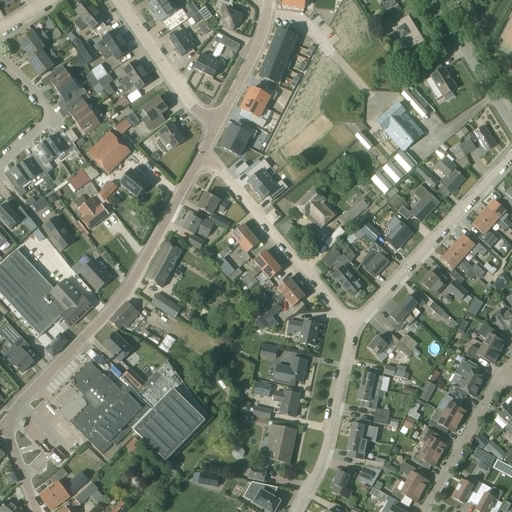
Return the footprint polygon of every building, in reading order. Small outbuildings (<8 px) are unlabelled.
[(71,16),(75,14),(66,0),(54,7),(58,14),(66,9),(71,16)] [(156,0),(148,6),(151,10),(150,11),(153,16),(170,5),(166,0),(156,0)] [(219,26),(233,32),(234,29),(240,23),(240,24),(243,17),(232,12),(232,8),(231,5),(233,1),(231,0),(218,0),(215,8),(218,9),(222,19),(219,26)] [(283,0),(283,6),(304,9),(305,0),(283,0)] [(74,24),(77,27),(95,11),(86,2),(75,12),(80,18),(74,24)] [(174,11),(170,5),(153,16),(157,21),(158,20),(160,24),(162,23),(166,29),(168,28),(171,32),(188,20),(185,16),(186,16),(182,11),(176,10),(174,11)] [(199,12),(206,22),(212,18),(205,8),(199,12)] [(77,27),(81,32),(87,26),(92,31),(104,21),(95,11),(77,27)] [(396,33),(408,52),(424,42),(408,16),(407,16),(409,18),(405,20),(404,18),(394,24),(390,18),(380,24),(388,38),(396,33)] [(43,20),(51,32),(55,29),(48,17),(43,20)] [(279,30),(276,39),(293,46),(297,37),(279,30)] [(169,40),(175,49),(191,38),(188,35),(186,36),(182,31),(169,40)] [(19,42),(25,50),(45,35),(42,32),(36,36),(32,32),(19,42)] [(102,56),(121,42),(114,32),(102,40),(106,46),(99,51),(102,56)] [(213,43),(218,46),(223,37),(218,34),(213,43)] [(25,50),(31,58),(41,51),(45,48),(42,45),(49,40),(45,35),(25,50)] [(218,46),(223,48),(228,39),(223,37),(218,46)] [(175,49),(181,58),(194,48),(191,43),(193,41),(191,38),(175,49)] [(276,39),(272,46),(290,53),(293,46),(276,39)] [(113,55),(117,61),(129,52),(121,42),(102,56),(105,60),(113,55)] [(97,60),(91,51),(86,44),(76,51),(87,66),(93,63),(97,60)] [(272,46),(269,54),(287,61),(290,53),(272,46)] [(27,61),(33,69),(54,54),(51,51),(45,55),(41,51),(31,58),(27,61)] [(33,69),(39,78),(54,67),(51,64),(57,59),(54,54),(33,69)] [(269,54),(266,62),(284,69),(287,61),(269,54)] [(194,70),(203,74),(212,58),(209,56),(207,59),(201,56),(194,70)] [(203,74),(213,79),(220,65),(214,62),(216,59),(212,58),(203,74)] [(120,82),(124,86),(143,72),(136,62),(124,71),(128,77),(120,82)] [(266,62),(263,70),(281,77),(284,69),(266,62)] [(91,72),(98,82),(108,75),(101,65),(91,72)] [(50,83),(57,92),(73,81),(62,67),(45,79),(49,84),(50,83)] [(446,101),(448,102),(453,98),(454,96),(452,93),(457,89),(444,69),(434,75),(429,68),(419,74),(424,81),(430,77),(443,98),(446,101)] [(263,70),(260,78),(278,85),(281,77),(263,70)] [(151,83),(143,72),(124,86),(127,91),(134,86),(138,91),(151,83)] [(111,83),(113,81),(111,78),(108,75),(98,82),(103,90),(109,97),(111,95),(114,93),(111,89),(108,85),(111,83)] [(74,102),(86,93),(84,90),(80,89),(79,90),(73,81),(57,92),(64,101),(62,102),(66,108),(74,102)] [(252,89),(247,99),(265,109),(270,99),(274,101),(277,95),(266,89),(263,94),(252,89)] [(427,105),(415,91),(405,100),(418,114),(427,105)] [(69,113),(76,122),(91,111),(84,102),(80,97),(86,93),(74,102),(66,108),(67,107),(71,112),(69,113)] [(114,101),(118,110),(129,105),(125,96),(114,101)] [(142,121),(149,131),(165,120),(161,115),(167,111),(158,98),(142,110),(147,117),(142,121)] [(247,99),(241,110),(252,115),(249,121),(260,127),(264,121),(259,119),(265,109),(247,99)] [(384,131),(403,152),(422,135),(403,114),(404,113),(397,105),(376,124),(383,132),(384,131)] [(101,125),(98,120),(103,116),(96,107),(91,111),(76,122),(82,131),(86,136),(101,125)] [(131,127),(125,120),(117,127),(116,129),(122,135),(131,127)] [(169,144),(173,149),(184,141),(176,131),(178,129),(174,123),(158,135),(166,146),(169,144)] [(231,126),(225,137),(226,138),(227,137),(245,147),(250,137),(254,139),(257,133),(246,127),(243,132),(231,126)] [(455,135),(460,140),(469,132),(464,127),(455,135)] [(479,141),(485,152),(495,146),(484,128),(470,136),(474,143),(479,141)] [(67,138),(72,144),(78,140),(71,130),(65,134),(67,138)] [(356,135),(366,150),(372,147),(362,131),(356,135)] [(87,154),(109,176),(131,153),(109,132),(87,154)] [(55,136),(46,142),(57,158),(58,157),(62,163),(76,153),(73,149),(75,148),(72,144),(67,138),(60,143),(55,136)] [(226,138),(221,148),(239,157),(245,147),(227,137),(226,138)] [(451,151),(458,161),(476,149),(469,139),(451,151)] [(49,163),(57,158),(46,142),(37,148),(43,156),(37,160),(39,163),(40,163),(47,173),(53,169),(49,163)] [(374,184),(384,196),(417,166),(407,154),(374,184)] [(440,184),(451,194),(464,180),(454,170),(456,168),(445,158),(436,168),(446,177),(440,184)] [(29,160),(20,166),(34,186),(43,180),(46,184),(52,180),(47,173),(40,163),(39,163),(34,167),(29,160)] [(264,160),(247,174),(252,180),(247,184),(255,192),(270,180),(265,173),(271,168),(264,160)] [(245,163),(235,172),(239,177),(249,169),(245,163)] [(10,183),(21,198),(26,194),(22,188),(31,182),(34,186),(20,166),(11,172),(16,179),(10,183)] [(414,171),(433,189),(438,183),(420,166),(414,171)] [(67,181),(76,192),(91,181),(82,170),(67,181)] [(126,191),(137,199),(148,184),(131,171),(124,179),(131,185),(126,191)] [(69,183),(63,175),(55,181),(60,189),(69,183)] [(270,180),(255,192),(262,201),(266,197),(271,203),(288,189),(281,181),(275,186),(270,180)] [(111,183),(99,194),(101,197),(104,201),(117,188),(111,183)] [(410,214),(421,223),(439,204),(420,186),(413,194),(421,202),(410,214)] [(305,216),(320,231),(337,215),(324,202),(325,201),(315,191),(297,208),(306,216),(305,216)] [(198,209),(211,216),(215,209),(223,214),(227,206),(206,194),(198,209)] [(388,204),(398,212),(406,203),(396,194),(388,204)] [(32,204),(29,200),(36,212),(49,205),(44,197),(32,204)] [(80,198),(74,203),(78,208),(84,203),(80,198)] [(81,221),(89,231),(109,215),(101,205),(100,206),(93,198),(78,211),(84,218),(81,221)] [(339,219),(346,227),(368,207),(361,199),(339,219)] [(508,229),(508,228),(511,225),(502,216),(506,212),(494,201),(487,210),(508,229)] [(0,218),(11,231),(21,221),(23,223),(28,219),(20,208),(17,212),(15,213),(6,204),(1,208),(0,208),(0,218)] [(480,217),(491,228),(496,223),(505,231),(508,229),(487,210),(480,217)] [(195,232),(207,239),(215,225),(202,218),(200,222),(190,217),(183,229),(194,235),(195,232)] [(491,228),(480,217),(473,225),(482,234),(478,238),(490,249),(498,240),(488,232),(491,228)] [(43,229),(61,252),(75,242),(57,218),(43,229)] [(386,241),(396,250),(411,234),(396,220),(391,227),(395,231),(386,241)] [(368,223),(361,230),(375,242),(381,235),(368,223)] [(243,226),(231,236),(236,241),(239,245),(251,235),(243,226)] [(358,228),(352,234),(358,241),(366,235),(358,228)] [(38,231),(33,235),(40,242),(44,239),(38,231)] [(259,244),(251,235),(239,245),(240,246),(247,255),(259,244)] [(188,244),(200,251),(204,243),(192,236),(188,244)] [(463,236),(456,244),(467,254),(468,254),(473,258),(477,253),(482,258),(487,252),(472,238),(469,241),(463,236)] [(146,281),(161,289),(181,252),(166,244),(146,281)] [(364,270),(374,279),(388,263),(384,259),(387,255),(375,244),(360,265),(365,269),(364,270)] [(449,252),(479,279),(484,273),(475,265),(472,268),(463,259),(467,254),(456,244),(449,252)] [(348,247),(341,253),(344,256),(350,263),(355,257),(348,247)] [(223,259),(232,252),(228,248),(220,255),(223,259)] [(341,253),(337,249),(322,261),(329,269),(344,256),(341,253)] [(16,251),(0,265),(0,295),(39,337),(60,318),(70,329),(71,328),(92,308),(81,297),(65,280),(53,291),(16,251)] [(242,281),(246,285),(254,279),(253,278),(261,271),(262,272),(274,262),(266,252),(254,262),(258,268),(242,281)] [(465,276),(470,281),(475,275),(479,279),(449,252),(442,260),(453,270),(457,266),(466,274),(465,276)] [(81,273),(98,292),(112,280),(95,261),(86,269),(80,262),(72,269),(78,276),(81,273)] [(274,262),(262,272),(270,281),(282,271),(274,262)] [(363,285),(359,280),(356,283),(347,272),(343,268),(338,273),(331,278),(336,283),(337,281),(351,298),(354,295),(356,297),(361,292),(360,290),(361,289),(360,288),(363,285)] [(228,278),(232,283),(243,273),(239,269),(228,278)] [(420,283),(435,297),(445,286),(443,284),(447,280),(440,273),(436,278),(430,273),(420,283)] [(246,285),(250,290),(258,283),(254,279),(246,285)] [(285,299),(297,289),(289,279),(277,289),(281,295),(275,300),(279,304),(285,299)] [(496,283),(495,283),(499,289),(500,288),(504,285),(500,280),(496,283)] [(448,290),(461,302),(468,295),(454,283),(448,290)] [(285,299),(293,308),(305,298),(297,289),(285,299)] [(151,304),(175,319),(181,309),(158,294),(151,304)] [(251,304),(256,311),(257,310),(262,306),(269,300),(264,294),(251,304)] [(400,306),(414,319),(419,314),(414,309),(417,305),(421,308),(425,303),(417,297),(413,301),(408,297),(400,306)] [(109,322),(118,330),(122,326),(125,329),(139,314),(126,303),(109,322)] [(429,308),(439,317),(443,312),(433,303),(429,308)] [(263,318),(267,322),(281,310),(277,305),(263,318)] [(262,306),(257,310),(263,318),(268,313),(262,306)] [(391,326),(398,333),(406,324),(408,326),(414,319),(400,306),(390,317),(395,322),(391,326)] [(470,306),(467,311),(474,315),(477,310),(470,306)] [(508,330),(511,334),(511,315),(509,312),(504,316),(500,311),(491,317),(503,334),(508,330)] [(197,322),(204,327),(207,321),(200,317),(197,322)] [(289,321),(287,333),(295,335),(295,332),(302,333),(300,344),(314,347),(318,325),(304,322),(304,324),(289,321)] [(11,362),(22,374),(34,362),(25,353),(30,347),(8,324),(0,331),(0,333),(12,346),(9,349),(16,357),(11,362)] [(483,346),(499,355),(505,344),(492,337),(495,332),(483,325),(477,335),(486,340),(483,346)] [(102,346),(120,363),(132,350),(114,333),(102,346)] [(406,334),(399,342),(411,352),(418,344),(406,334)] [(159,348),(167,354),(176,340),(167,335),(159,348)] [(60,336),(46,351),(53,357),(67,342),(60,336)] [(385,354),(394,345),(387,339),(383,343),(378,338),(368,348),(377,356),(375,357),(382,364),(388,357),(385,354)] [(399,342),(395,347),(409,358),(413,354),(411,352),(399,342)] [(480,358),(493,365),(499,355),(483,346),(480,351),(472,346),(466,357),(477,363),(480,358)] [(260,358),(275,361),(277,351),(262,348),(260,358)] [(306,361),(292,358),(290,369),(277,366),(273,383),(294,387),(295,382),(302,383),(306,361)] [(461,378),(479,389),(485,378),(474,372),(477,367),(465,360),(462,366),(467,368),(461,378)] [(89,406),(71,425),(102,455),(113,445),(115,447),(132,429),(166,462),(206,422),(203,418),(207,414),(167,362),(138,392),(123,378),(120,381),(124,385),(119,390),(104,375),(103,377),(90,364),(70,384),(89,401),(87,401),(89,406)] [(385,366),(383,374),(394,377),(403,379),(405,372),(403,370),(389,367),(385,366)] [(363,374),(360,388),(379,392),(381,383),(374,381),(375,376),(379,377),(381,371),(371,369),(370,375),(363,374)] [(123,377),(138,391),(145,384),(130,370),(123,377)] [(474,399),(479,389),(461,378),(456,388),(452,386),(448,394),(464,402),(468,395),(474,399)] [(426,380),(421,389),(431,395),(436,385),(426,380)] [(253,395),(269,398),(272,386),(256,383),(253,395)] [(363,408),(373,410),(374,404),(369,403),(370,398),(378,399),(379,392),(360,388),(358,401),(364,402),(363,408)] [(279,415),(294,418),(299,395),(284,392),(284,393),(275,392),(273,402),(282,404),(279,415)] [(443,414),(460,423),(466,413),(451,405),(454,401),(447,397),(444,402),(448,404),(443,414)] [(499,417),(507,425),(511,420),(511,403),(501,415),(497,410),(491,416),(495,420),(499,417)] [(252,417),(270,421),(272,411),(254,408),(252,417)] [(374,417),(388,420),(390,412),(375,409),(374,417)] [(440,426),(454,434),(460,423),(443,414),(437,410),(428,426),(437,431),(440,426)] [(373,423),(387,426),(388,420),(374,417),(373,423)] [(403,426),(411,431),(416,422),(408,417),(403,426)] [(375,443),(378,429),(369,427),(370,422),(361,420),(360,426),(352,425),(350,438),(362,441),(362,440),(375,443)] [(248,479),(263,482),(266,470),(265,470),(273,461),(289,465),(289,464),(286,464),(291,441),(293,442),(293,443),(294,443),(296,432),(272,426),(265,460),(257,468),(251,466),(248,479)] [(51,427),(36,437),(40,442),(54,432),(51,427)] [(423,448),(440,458),(446,447),(439,444),(442,439),(425,430),(417,444),(424,448),(423,448)] [(49,445),(60,439),(56,432),(45,438),(49,445)] [(482,450),(489,441),(480,434),(473,442),(482,450)] [(126,447),(129,450),(134,446),(136,448),(141,444),(135,438),(126,447)] [(352,459),(362,461),(365,448),(360,447),(362,441),(350,438),(347,452),(353,453),(352,459)] [(28,450),(45,475),(57,467),(41,442),(28,450)] [(382,444),(380,456),(387,457),(389,445),(382,444)] [(233,458),(244,458),(243,447),(233,448),(233,458)] [(411,460),(426,468),(428,465),(434,468),(440,458),(423,448),(418,458),(414,455),(411,460)] [(511,449),(502,459),(507,464),(511,459),(511,449)] [(493,461),(476,452),(473,457),(482,462),(481,463),(489,468),(493,461)] [(378,470),(380,471),(384,464),(365,460),(363,467),(364,467),(378,470)] [(406,484),(422,493),(428,483),(414,475),(416,470),(403,463),(399,470),(408,479),(406,484)] [(511,468),(506,465),(502,474),(511,479),(511,468)] [(376,479),(380,471),(378,470),(364,467),(362,472),(360,477),(362,477),(360,483),(366,485),(372,488),(376,479)] [(332,493),(348,500),(352,492),(345,489),(350,477),(353,479),(355,474),(347,470),(345,475),(338,473),(333,486),(335,486),(332,493)] [(39,497),(50,511),(70,498),(89,481),(82,472),(63,488),(59,482),(39,497)] [(219,478),(201,474),(199,484),(217,488),(219,478)] [(8,477),(11,485),(17,482),(13,475),(8,477)] [(470,492),(476,496),(482,485),(472,479),(468,485),(462,481),(452,498),(463,505),(470,492)] [(252,483),(247,491),(257,497),(254,504),(268,511),(277,511),(279,508),(278,507),(281,502),(268,495),(273,487),(252,483)] [(60,511),(72,511),(98,490),(92,484),(74,499),(75,500),(67,507),(60,511)] [(404,497),(416,504),(422,493),(406,484),(401,493),(394,489),(391,495),(401,501),(404,497)] [(475,511),(476,511),(489,511),(496,500),(498,501),(503,493),(493,488),(492,490),(482,485),(476,496),(482,499),(475,511)] [(373,489),(370,495),(375,498),(378,491),(373,489)] [(390,511),(401,511),(398,510),(402,504),(391,498),(385,509),(390,511)] [(16,511),(19,509),(8,500),(0,509),(0,511),(16,511)] [(124,511),(128,508),(121,501),(111,511),(124,511)] [(505,502),(500,511),(502,511),(506,511),(510,505),(505,502)]
